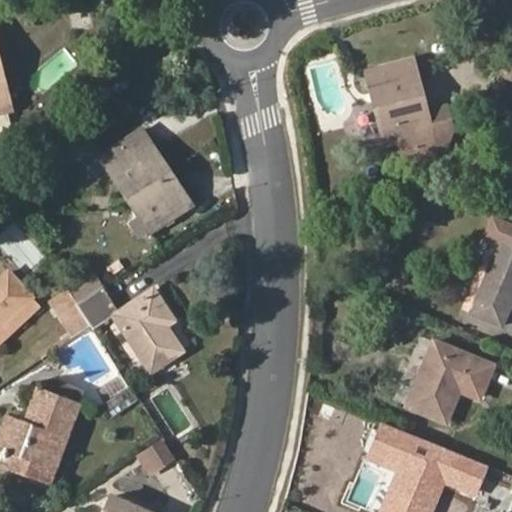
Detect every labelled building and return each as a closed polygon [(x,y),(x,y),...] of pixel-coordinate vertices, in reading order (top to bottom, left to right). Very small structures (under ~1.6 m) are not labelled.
[(427,108),(415,60),(367,72),(382,124),(407,118),(412,137),(418,136),(422,147),(448,140),(452,128),(447,104),(427,108)] [(511,77),(511,63),(507,61),(502,73),(511,77)] [(482,108),(511,119),(511,118),(511,84),(493,77),(482,108)] [(0,132),(8,130),(11,125),(7,110),(10,109),(4,79),(0,79),(0,132)] [(382,124),(387,143),(412,137),(407,118),(382,124)] [(193,203),(144,131),(102,160),(151,232),(193,203)] [(446,205),(460,212),(464,203),(450,197),(446,205)] [(511,227),(495,220),(488,238),(501,243),(472,314),(502,327),(511,303),(511,227)] [(91,266),(64,284),(72,296),(77,304),(104,287),(91,266)] [(12,269),(0,279),(0,325),(32,296),(35,294),(12,269)] [(55,283),(49,274),(40,280),(46,290),(55,283)] [(90,324),(117,306),(104,287),(77,304),(90,324)] [(175,321),(154,290),(115,317),(152,371),(181,350),(167,327),(175,321)] [(0,325),(0,343),(41,306),(32,296),(0,325)] [(73,338),(91,326),(90,324),(77,304),(72,296),(54,309),(73,338)] [(478,397),(491,364),(435,341),(408,405),(447,422),(461,391),(478,397)] [(86,392),(55,381),(52,392),(82,403),(86,392)] [(37,387),(25,421),(21,432),(3,426),(0,433),(0,448),(5,450),(59,469),(82,403),(52,392),(37,387)] [(131,399),(126,391),(104,405),(110,413),(131,399)] [(25,421),(7,414),(3,426),(21,432),(25,421)] [(173,467),(160,444),(146,453),(161,475),(173,467)] [(0,465),(54,485),(59,469),(5,450),(0,464),(0,465)] [(427,511),(446,468),(408,451),(383,511),(427,511)] [(152,479),(161,475),(146,453),(138,458),(152,479)] [(147,511),(112,497),(105,511),(147,511)] [(315,511),(318,511),(322,505),(305,498),(302,506),(315,511)]
